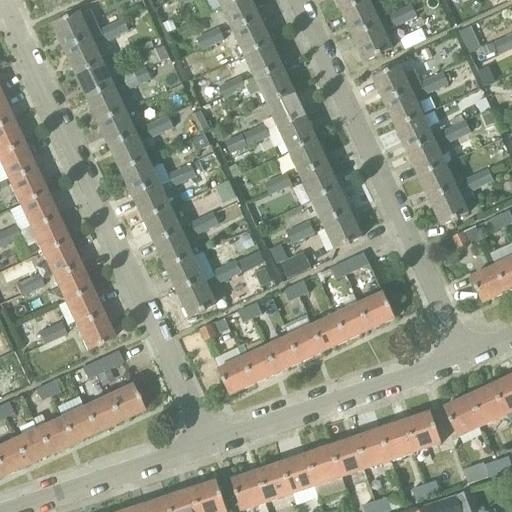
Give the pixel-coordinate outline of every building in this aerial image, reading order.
[(217,0),(222,9),(240,0),(217,0)] [(260,23),(249,0),(240,0),(222,9),(232,30),(242,26),(244,31),(260,23)] [(334,0),(342,14),(367,2),(366,0),(334,0)] [(342,14),(352,36),(367,29),(369,33),(380,28),(367,2),(342,14)] [(410,7),(399,12),(404,24),(415,19),(410,7)] [(393,29),(404,24),(399,12),(388,17),(393,29)] [(53,28),(64,50),(79,43),(81,48),(92,43),(79,16),(69,21),(68,20),(65,21),(65,23),(53,28)] [(122,21),(111,26),(116,38),(127,33),(122,21)] [(232,30),(244,57),(270,45),(260,23),(244,31),(242,26),(232,30)] [(116,38),(111,26),(100,32),(105,43),(116,38)] [(367,29),(352,36),(365,63),(375,58),(376,59),(381,57),(380,56),(390,51),(380,28),(369,33),(367,29)] [(218,29),(207,35),(212,46),(223,41),(218,29)] [(212,46),(207,35),(196,40),(201,51),(212,46)] [(499,57),(510,51),(505,40),(494,45),(499,57)] [(64,50),(76,77),(102,65),(92,43),(81,48),(79,43),(64,50)] [(282,71),(270,45),(244,57),(254,79),(265,74),(267,78),(282,71)] [(76,77),(86,99),(102,91),(104,96),(114,91),(102,65),(76,77)] [(401,101),(411,96),(399,69),(389,74),(389,73),(384,75),(384,76),(373,81),(383,104),(399,96),(401,101)] [(145,70),(134,75),(139,87),(150,81),(145,70)] [(254,79),(267,105),(293,93),(282,71),(267,78),(265,74),(254,79)] [(139,87),(134,75),(123,80),(128,92),(139,87)] [(441,75),(430,80),(436,91),(447,86),(441,75)] [(230,83),(235,94),(246,89),(241,77),(230,83)] [(436,91),(430,80),(419,85),(425,96),(436,91)] [(235,94),(230,83),(218,88),(223,100),(235,94)] [(102,91),(86,99),(98,125),(124,113),(114,91),(104,96),(102,91)] [(305,120),(293,93),(267,105),(277,127),(287,122),(290,127),(305,120)] [(383,104),(395,130),(421,118),(411,96),(401,101),(399,96),(383,104)] [(0,130),(12,125),(0,98),(0,130)] [(489,111),(484,100),(464,109),(469,120),(489,111)] [(98,125),(109,147),(124,140),(126,144),(137,140),(124,113),(98,125)] [(424,150),(434,145),(421,118),(395,130),(406,152),(421,145),(424,150)] [(167,119),(156,124),(162,135),(173,130),(167,119)] [(277,127),(289,154),(315,142),(305,120),(290,127),(287,122),(277,127)] [(453,128),(459,140),(470,135),(464,123),(453,128)] [(162,135),(156,124),(145,129),(151,140),(162,135)] [(0,157),(22,147),(12,125),(0,130),(0,157)] [(263,126),(252,131),(257,143),(269,138),(263,126)] [(459,140),(453,128),(442,133),(448,145),(459,140)] [(246,148),(257,143),(252,131),(241,137),(246,148)] [(240,135),(224,143),(230,156),(246,148),(241,137),(240,135)] [(147,161),(137,140),(126,144),(124,140),(109,147),(121,173),(147,161)] [(315,142),(289,154),(299,176),(310,171),(312,176),(328,168),(315,142)] [(406,152),(418,179),(444,166),(434,145),(424,150),(421,145),(406,152)] [(0,157),(0,166),(6,180),(16,176),(18,180),(34,173),(22,147),(0,157)] [(121,173),(131,195),(147,188),(149,193),(159,188),(152,172),(147,161),(121,173)] [(418,179),(429,201),(445,194),(448,199),(458,194),(444,166),(418,179)] [(190,167),(179,172),(184,183),(195,178),(190,167)] [(338,190),(328,168),(312,176),(310,171),(299,176),(312,202),(338,190)] [(168,177),(171,183),(173,188),(184,183),(179,172),(168,177)] [(19,206),(44,194),(34,173),(18,180),(16,176),(6,180),(19,206)] [(488,173),(477,178),(482,189),(493,184),(488,173)] [(286,175),(275,180),(281,191),(292,186),(286,175)] [(474,193),(482,189),(477,178),(466,184),(468,189),(471,195),(474,194),(474,193)] [(281,191),(275,180),(264,185),(269,196),(281,191)] [(147,188),(131,195),(144,222),(170,210),(159,188),(149,193),(147,188)] [(312,202),(322,224),(333,219),(335,224),(350,217),(338,190),(312,202)] [(19,206),(29,228),(39,224),(41,228),(57,221),(44,194),(19,206)] [(445,194),(429,201),(442,228),(455,222),(455,223),(459,221),(458,220),(468,216),(462,204),(458,194),(448,199),(445,194)] [(144,222),(154,244),(170,237),(172,241),(182,237),(170,210),(144,222)] [(506,212),(497,217),(502,228),(511,223),(506,212)] [(201,221),(207,233),(218,228),(213,216),(201,221)] [(361,239),(350,217),(335,224),(333,219),(322,224),(335,252),(345,247),(345,248),(349,246),(349,245),(361,239)] [(502,228),(497,217),(487,221),(492,232),(502,228)] [(41,255),(67,243),(57,221),(41,228),(39,224),(29,228),(41,255)] [(207,233),(201,221),(190,227),(195,238),(207,233)] [(308,223),(297,228),(303,239),(314,234),(308,223)] [(4,234),(10,245),(21,240),(16,228),(4,234)] [(303,239),(297,228),(286,233),(292,244),(303,239)] [(0,249),(10,245),(4,234),(0,235),(0,249)] [(460,234),(450,238),(456,249),(465,245),(460,234)] [(154,244),(166,271),(192,259),(182,237),(172,241),(170,237),(154,244)] [(41,255),(51,277),(61,272),(64,277),(79,269),(67,243),(41,255)] [(301,253),(278,264),(285,280),(309,270),(301,253)] [(345,262),(350,274),(366,266),(361,254),(345,262)] [(166,271),(177,293),(193,286),(195,290),(205,285),(192,259),(166,271)] [(511,290),(511,259),(494,268),(505,293),(511,290)] [(350,274),(345,262),(328,270),(333,281),(350,274)] [(235,265),(224,270),(230,282),(241,276),(235,265)] [(505,293),(494,268),(470,279),(475,289),(473,290),(476,294),(477,294),(482,304),(505,293)] [(64,303),(90,291),(79,269),(64,277),(61,272),(51,277),(64,303)] [(218,287),(230,282),(224,270),(213,275),(218,287)] [(265,270),(255,275),(261,287),(271,282),(265,270)] [(38,277),(27,282),(33,294),(44,288),(38,277)] [(21,299),(33,294),(27,282),(16,287),(21,299)] [(301,282),(291,287),(297,298),(306,294),(301,282)] [(215,307),(205,285),(195,290),(193,286),(177,293),(189,319),(201,314),(201,315),(205,313),(205,312),(215,307)] [(287,303),(297,298),(291,287),(282,292),(287,303)] [(64,303),(74,325),(84,321),(86,325),(102,318),(90,291),(64,303)] [(358,307),(370,332),(393,321),(388,309),(389,308),(387,305),(386,306),(381,296),(358,307)] [(254,304),(245,309),(250,320),(260,316),(254,304)] [(370,332),(358,307),(334,318),(346,342),(370,332)] [(240,325),(250,320),(245,309),(235,313),(240,325)] [(84,321),(74,325),(87,352),(97,348),(97,349),(101,347),(101,346),(112,340),(102,318),(86,325),(84,321)] [(346,342),(334,318),(311,328),(323,353),(346,342)] [(61,325),(50,330),(55,342),(66,336),(61,325)] [(213,337),(208,326),(198,331),(203,342),(213,337)] [(323,353),(311,328),(288,339),(300,364),(323,353)] [(44,347),(55,342),(50,330),(38,335),(44,347)] [(300,364),(288,339),(264,350),(276,375),(300,364)] [(276,375),(264,350),(241,361),(253,386),(276,375)] [(117,353),(99,361),(104,373),(122,365),(117,353)] [(104,373),(99,361),(81,369),(87,381),(104,373)] [(253,386),(241,361),(218,372),(222,381),(221,382),(223,386),(224,386),(229,397),(253,386)] [(505,417),(511,413),(511,377),(491,387),(505,417)] [(54,382),(44,386),(49,398),(59,393),(54,382)] [(49,398),(44,386),(34,391),(40,402),(49,398)] [(505,417),(491,387),(470,398),(478,414),(472,417),(478,430),(505,417)] [(106,399),(118,424),(142,413),(136,402),(138,401),(136,397),(135,398),(130,388),(106,399)] [(478,414),(470,398),(444,410),(450,422),(448,422),(450,426),(452,426),(458,439),(478,430),(472,417),(478,414)] [(118,424),(106,399),(83,409),(95,435),(118,424)] [(8,403),(0,406),(0,412),(3,419),(13,415),(8,403)] [(95,435),(83,409),(60,420),(71,446),(95,435)] [(429,415),(406,423),(412,440),(406,442),(411,455),(439,446),(434,432),(435,430),(434,427),(433,427),(429,415)] [(71,446),(60,420),(37,431),(48,456),(71,446)] [(389,463),(411,455),(406,442),(412,440),(406,423),(379,432),(389,463)] [(48,456),(37,431),(13,442),(25,467),(48,456)] [(357,459),(361,472),(389,463),(379,432),(357,440),(362,457),(357,459)] [(362,457),(357,440),(330,449),(340,479),(361,472),(357,459),(362,457)] [(0,448),(0,473),(2,478),(25,467),(13,442),(0,448)] [(340,479),(330,449),(307,456),(313,473),(308,475),(312,489),(340,479)] [(313,473),(307,456),(280,465),(290,496),(312,489),(308,475),(313,473)] [(499,469),(497,469),(498,475),(511,471),(507,459),(497,463),(499,469)] [(499,469),(497,463),(484,467),(488,479),(498,475),(497,469),(499,469)] [(290,496),(280,465),(258,473),(263,490),(258,492),(263,506),(290,496)] [(483,465),(473,469),(470,470),(474,483),(488,479),(484,467),(483,465)] [(263,490),(258,473),(231,482),(235,495),(234,495),(235,499),(236,499),(240,511),(243,511),(263,506),(258,492),(263,490)] [(435,483),(420,488),(424,500),(439,495),(435,483)] [(193,511),(224,511),(221,501),(222,500),(221,496),(220,496),(216,484),(193,492),(198,509),(193,511)] [(424,500),(420,488),(411,491),(415,502),(424,500)] [(193,492),(165,501),(169,511),(193,511),(198,509),(193,492)] [(455,499),(459,510),(459,511),(477,511),(470,493),(455,498),(455,499)] [(393,497),(381,501),(384,511),(387,511),(397,509),(393,497)] [(425,511),(453,511),(459,510),(455,499),(424,509),(425,511)] [(169,511),(165,501),(143,508),(144,511),(169,511)] [(384,511),(381,501),(369,505),(371,511),(384,511)]
